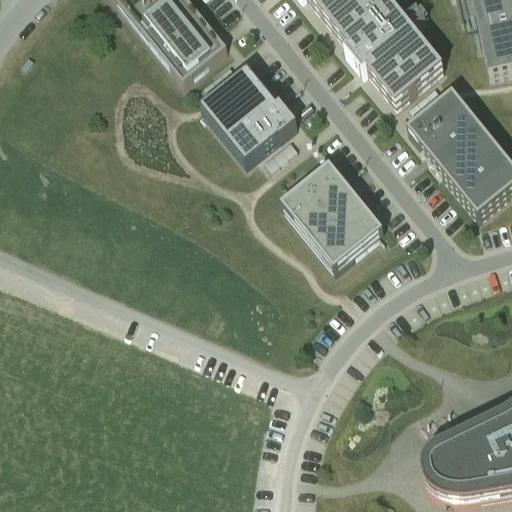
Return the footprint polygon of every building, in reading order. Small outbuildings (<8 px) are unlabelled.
[(179,0),(106,0),(185,96),(207,78),(228,60),(179,0)] [(398,119),(445,80),(379,0),(294,0),(304,11),(308,8),(350,61),(346,63),(365,86),(369,83),(398,119)] [(471,3),(491,87),(511,82),(511,0),(451,0),(453,7),(471,3)] [(248,178),(299,137),(282,117),(279,119),(250,83),(202,122),(206,126),(248,178)] [(409,142),(480,230),(511,203),(511,176),(455,105),(409,142)] [(331,178),(283,218),(336,283),(385,244),(331,178)] [(511,418),(499,428),(469,439),(444,453),(428,467),(424,482),(430,490),(445,508),(478,511),(510,508),(511,507),(511,418)]
